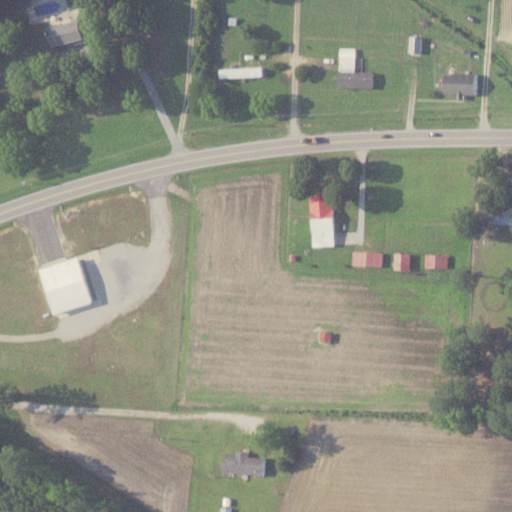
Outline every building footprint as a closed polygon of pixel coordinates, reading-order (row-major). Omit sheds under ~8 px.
[(99,15),(104,36),(55,48),(50,27),(72,22),(99,15)] [(240,16),(240,21),(240,24),(232,24),(232,21),(232,16),(240,16)] [(412,35),(411,51),(423,52),(425,36),(412,35)] [(377,71),(377,88),(341,87),(342,47),(358,47),(358,70),(377,71)] [(267,66),(267,76),(221,77),(221,67),(242,67),(267,66)] [(480,73),(479,93),(467,93),(467,98),(459,98),(459,94),(446,93),(447,71),(480,73)] [(314,193),(315,246),(339,245),(337,193),(314,193)] [(511,209),(489,207),(487,222),(511,224),(511,209)] [(386,251),(385,266),(355,264),(356,249),(386,251)] [(398,252),(414,253),(413,269),(398,269),(398,252)] [(451,253),(450,267),(428,265),(428,252),(451,253)] [(40,268),(55,314),(96,301),(81,255),(40,268)] [(324,330),(323,340),(334,341),(335,331),(324,330)] [(265,456),(265,474),(224,472),(225,454),(237,454),(238,449),(249,450),(249,455),(265,456)]
